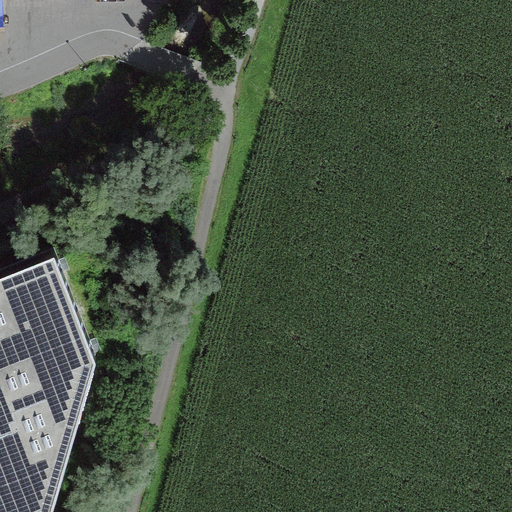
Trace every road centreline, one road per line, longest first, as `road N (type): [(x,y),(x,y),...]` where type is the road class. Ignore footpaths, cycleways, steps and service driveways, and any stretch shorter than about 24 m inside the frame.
road 1 (residential): [(0,84),(109,43),(231,88),(128,511)]
road 2 (track): [(225,113),(0,208)]
